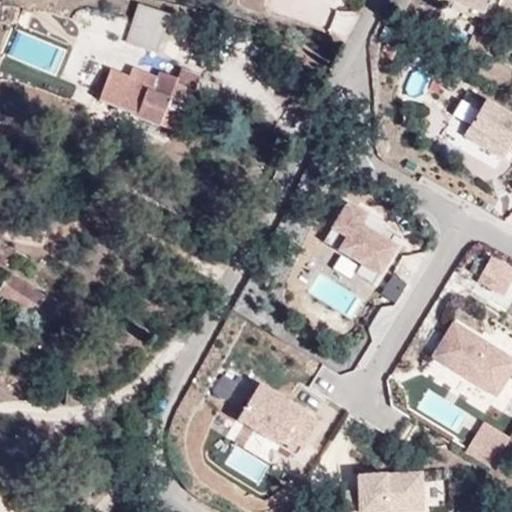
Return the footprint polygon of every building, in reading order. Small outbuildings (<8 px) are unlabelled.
[(511,0),(449,0),(482,14),(487,2),(511,13),(511,0)] [(167,15),(138,6),(126,42),(156,51),(167,15)] [(110,69),(98,100),(177,133),(185,113),(191,115),(199,95),(192,93),(198,78),(180,70),(176,79),(157,72),(152,86),(110,69)] [(511,117),(484,101),(464,136),(502,158),(511,141),(511,117)] [(385,228),(346,204),(323,241),(361,265),(355,274),(373,285),(396,247),(379,237),(385,228)] [(502,295),(511,270),(511,263),(487,253),(474,283),(502,295)] [(58,306),(8,274),(5,279),(0,275),(0,295),(46,325),(58,306)] [(392,302),(404,283),(388,274),(377,293),(392,302)] [(511,369),(511,360),(453,324),(432,357),(495,396),(511,369)] [(318,422),(258,385),(238,420),(280,445),(285,437),(302,447),(318,422)] [(478,419),(463,454),(491,465),(505,431),(478,419)] [(358,492),(341,492),(342,511),(395,511),(423,511),(421,473),(357,477),(358,492)]
